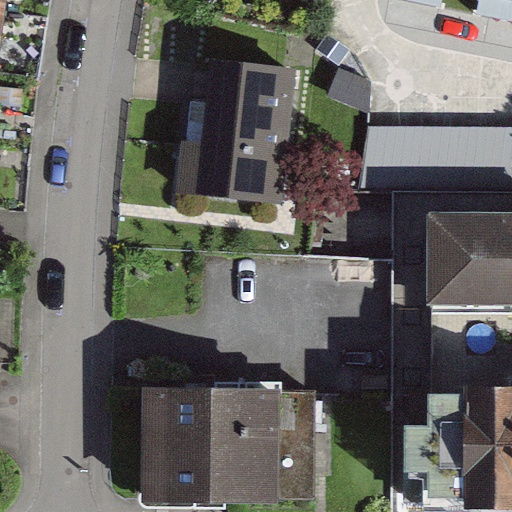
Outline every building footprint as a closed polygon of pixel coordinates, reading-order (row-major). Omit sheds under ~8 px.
[(28,5),(0,1),(0,68),(20,71),(28,5)] [(216,142),(195,140),(191,195),(295,204),(305,73),(222,66),(216,142)] [(20,71),(0,68),(0,131),(12,133),(20,71)] [(381,89),(351,71),(337,94),(367,112),(381,89)] [(511,130),(380,129),(379,189),(511,190),(511,130)] [(12,133),(0,131),(0,196),(4,197),(12,133)] [(511,220),(446,221),(446,333),(511,333),(511,220)] [(446,400),(422,400),(421,511),(511,511),(511,333),(446,333),(446,400)] [(291,511),(294,394),(159,391),(156,509),(260,511),(291,511)]
